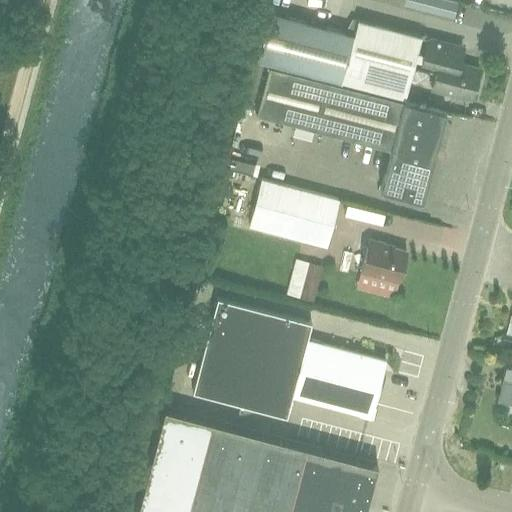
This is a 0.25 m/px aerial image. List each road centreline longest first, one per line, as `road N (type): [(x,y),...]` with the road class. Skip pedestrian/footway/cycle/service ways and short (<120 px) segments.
road 1 (unclassified): [(1,511),(150,0)]
road 2 (tertiary): [(419,481),(511,131)]
road 3 (track): [(0,160),(43,0)]
